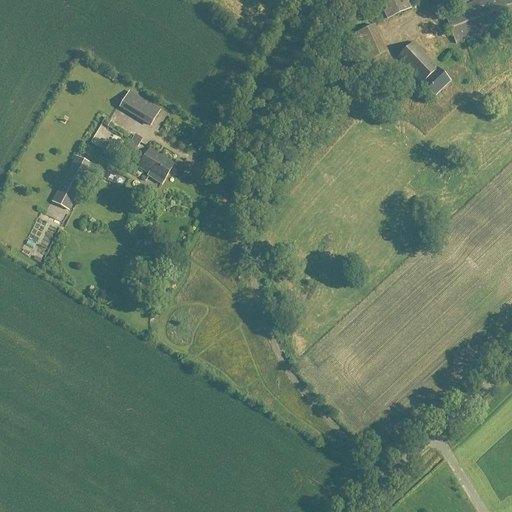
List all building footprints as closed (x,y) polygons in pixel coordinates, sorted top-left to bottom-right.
[(414,43),(401,54),(425,83),(438,72),(420,51),(421,51),(414,43)] [(435,99),(453,85),(443,72),(425,85),(435,99)] [(159,112),(129,93),(120,108),(150,126),(159,112)] [(158,126),(164,131),(170,123),(164,118),(158,126)] [(105,119),(101,125),(107,129),(111,122),(105,119)] [(161,186),(174,165),(150,150),(138,168),(149,175),(147,177),(161,186)] [(69,212),(92,166),(75,157),(51,203),(69,212)]
